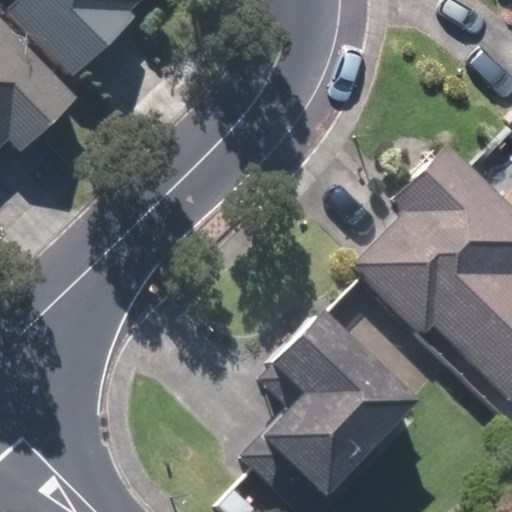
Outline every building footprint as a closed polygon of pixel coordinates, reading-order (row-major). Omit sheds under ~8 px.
[(153,0),(0,0),(0,13),(68,83),(102,50),(153,0)] [(0,137),(55,88),(0,28),(0,137)] [(511,98),(497,113),(511,128),(511,98)] [(378,226),(342,262),(495,416),(511,399),(511,283),(503,274),(511,264),(511,214),(436,143),(384,197),(396,209),(378,226)] [(400,401),(303,309),(253,361),(284,391),(261,415),(239,438),(305,501),(400,401)]
